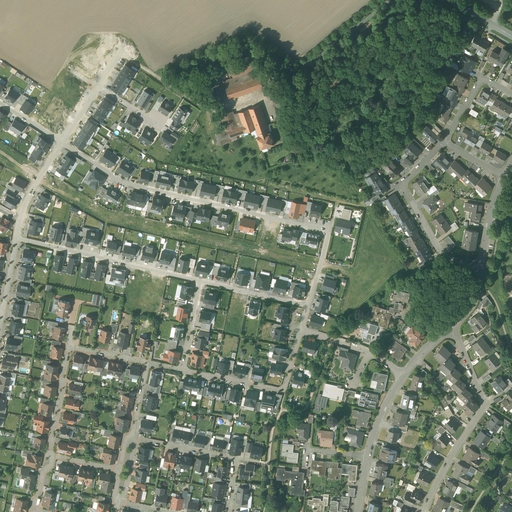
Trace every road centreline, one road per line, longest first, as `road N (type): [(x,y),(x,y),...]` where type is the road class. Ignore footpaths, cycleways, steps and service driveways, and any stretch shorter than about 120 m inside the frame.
road 1 (residential): [(200,281),(306,304),(325,230),(129,185),(60,141)]
road 2 (residential): [(19,219),(16,238),(200,281)]
road 3 (residential): [(452,328),(484,403),(423,511)]
road 4 (residential): [(147,363),(68,347),(47,454)]
road 5 (residential): [(479,269),(446,256),(403,196),(443,141)]
road 6 (residential): [(301,329),(284,390),(182,370)]
road 7 (residential): [(237,459),(136,442),(123,497)]
